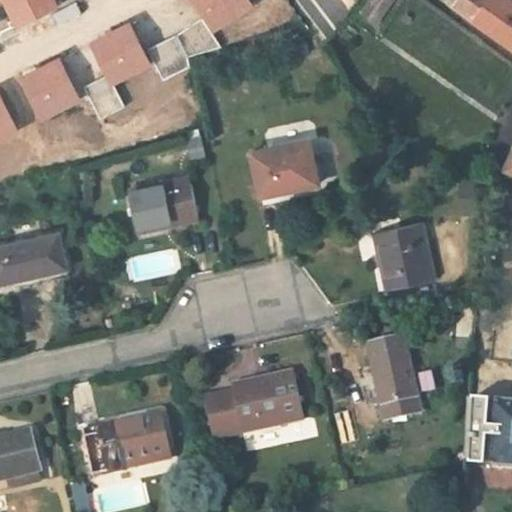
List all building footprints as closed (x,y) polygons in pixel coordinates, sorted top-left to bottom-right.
[(55,7),(51,0),(2,0),(16,26),(55,7)] [(246,0),(192,0),(213,31),(251,7),(246,0)] [(371,0),(362,15),(378,24),(393,0),(371,0)] [(511,0),(477,0),(469,11),(511,43),(511,0)] [(177,36),(148,50),(163,81),(189,67),(187,58),(221,48),(202,19),(177,36)] [(129,23),(89,43),(105,77),(110,87),(113,86),(151,67),(129,23)] [(58,58),(18,78),(39,122),(80,102),(58,58)] [(110,87),(105,77),(85,87),(101,119),(124,108),(113,86),(110,87)] [(0,97),(0,141),(17,133),(0,97)] [(326,149),(267,162),(270,173),(251,178),(258,211),(278,206),(277,204),(335,190),(326,149)] [(465,180),(462,214),(482,215),(484,181),(465,180)] [(207,189),(146,202),(156,244),(216,230),(207,189)] [(437,235),(398,243),(409,299),(448,290),(437,235)] [(75,239),(3,255),(11,292),(82,276),(75,239)] [(417,351),(382,357),(398,431),(432,424),(417,351)] [(254,444),(317,432),(307,386),(289,390),(291,397),(247,406),(254,444)] [(289,390),(246,398),(247,406),(291,397),(289,390)] [(466,464),(511,467),(511,405),(469,402),(466,464)] [(105,484),(181,469),(172,422),(146,428),(147,437),(98,447),(105,484)] [(97,438),(98,447),(147,437),(146,428),(97,438)] [(43,441),(0,449),(0,491),(51,481),(43,441)]
